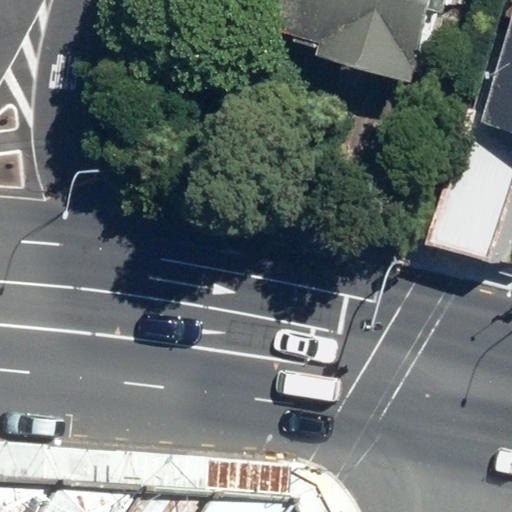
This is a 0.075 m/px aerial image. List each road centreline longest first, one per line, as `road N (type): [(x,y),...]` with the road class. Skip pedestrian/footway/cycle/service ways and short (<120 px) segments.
road 1 (primary): [(511,404),(141,337)]
road 2 (residential): [(81,0),(73,135),(86,207),(141,337)]
road 3 (primary): [(141,337),(0,308)]
